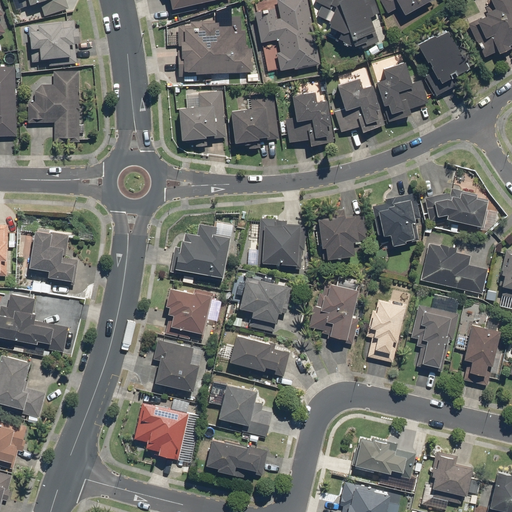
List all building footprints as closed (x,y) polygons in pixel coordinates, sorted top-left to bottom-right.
[(10,0),(13,10),(38,2),(43,17),(68,9),(65,0),(10,0)] [(166,0),(170,15),(182,12),(181,9),(219,0),(166,0)] [(319,65),(306,0),(275,0),(279,19),(276,19),(274,9),(253,13),(259,44),(277,41),(279,53),(275,54),(278,73),(319,65)] [(373,0),(314,0),(314,2),(321,5),(315,16),(327,22),(324,28),(337,34),(334,40),(351,48),(352,52),(377,43),(368,18),(379,15),(373,0)] [(378,0),(386,14),(396,9),(401,19),(432,1),(431,0),(378,0)] [(511,0),(487,0),(490,6),(485,8),(487,12),(482,14),(484,17),(467,25),(482,58),(495,52),(497,55),(509,49),(508,47),(511,45),(511,0)] [(73,20),(26,25),(30,63),(77,59),(75,44),(78,44),(77,29),(74,29),(73,20)] [(175,26),(177,77),(252,75),(251,49),(244,49),(244,33),(231,34),(230,26),(218,27),(218,20),(189,21),(189,26),(175,26)] [(466,70),(444,30),(414,46),(430,73),(424,77),(435,96),(455,85),(452,78),(466,70)] [(403,62),(380,70),(383,79),(373,82),(387,123),(410,116),(408,110),(429,103),(422,79),(410,82),(403,62)] [(0,137),(16,137),(14,67),(0,67),(0,137)] [(79,143),(78,71),(52,71),(52,85),(40,85),(33,92),(33,102),(27,102),(27,124),(53,123),(53,143),(79,143)] [(360,133),(384,126),(371,86),(361,89),(358,79),(334,87),(341,107),(332,110),(339,133),(358,127),(360,133)] [(225,138),(220,90),(184,94),(185,108),(176,109),(179,142),(189,141),(190,148),(205,147),(205,140),(225,138)] [(278,139),(272,92),(249,95),(250,109),(227,112),(232,148),(246,146),(247,150),(259,148),(258,141),(278,139)] [(334,142),(326,101),(314,103),(312,92),(289,97),(293,118),(283,119),(288,144),(307,140),(308,147),(334,142)] [(444,193),(422,198),(428,223),(443,220),(476,227),(476,230),(485,232),(495,223),(497,212),(485,209),(487,199),(476,197),(477,194),(450,188),(448,194),(444,193)] [(384,202),(370,205),(376,237),(386,235),(389,246),(418,240),(413,219),(419,218),(414,193),(383,199),(384,202)] [(327,216),(313,218),(319,260),(351,256),(349,242),(367,240),(363,214),(343,216),(342,209),(326,211),(327,216)] [(249,221),(246,266),(303,269),(305,229),(300,225),(284,224),(284,219),(259,218),(259,221),(249,221)] [(173,246),(168,271),(221,281),(232,225),(214,222),(214,226),(197,223),(194,234),(182,232),(180,240),(177,240),(176,247),(173,246)] [(67,235),(30,230),(25,270),(44,273),(43,280),(74,284),(77,259),(64,257),(67,235)] [(426,243),(418,280),(481,294),(487,269),(467,265),(469,255),(455,252),(456,248),(438,244),(438,246),(426,243)] [(511,250),(504,249),(498,275),(500,276),(498,286),(502,287),(500,296),(511,298),(511,250)] [(325,338),(343,342),(357,279),(337,274),(334,285),(323,282),(320,292),(314,291),(306,327),(320,330),(319,333),(325,334),(325,338)] [(290,287),(241,277),(234,309),(249,312),(246,326),(271,332),(275,313),(284,315),(290,287)] [(202,340),(213,293),(193,288),(191,293),(166,287),(162,306),(165,307),(164,314),(168,315),(163,334),(188,339),(188,337),(202,340)] [(0,340),(62,352),(67,326),(31,319),(33,313),(31,313),(34,298),(8,293),(5,307),(0,305),(0,340)] [(430,307),(416,304),(409,337),(415,339),(414,345),(418,346),(414,366),(441,372),(448,340),(452,341),(458,313),(454,312),(458,299),(433,293),(430,307)] [(366,357),(391,363),(405,303),(387,298),(387,301),(376,298),(373,309),(370,309),(364,336),(370,338),(366,357)] [(461,380),(485,385),(497,330),(468,324),(459,364),(465,365),(461,380)] [(233,333),(225,362),(282,377),(288,353),(273,349),(274,344),(233,333)] [(202,351),(155,339),(150,358),(156,360),(150,382),(191,392),(202,351)] [(1,408),(38,419),(45,392),(21,385),(28,362),(0,354),(0,404),(2,405),(1,408)] [(239,431),(265,437),(270,412),(260,409),(261,402),(251,400),(254,390),(222,383),(214,418),(241,424),(239,431)] [(188,413),(140,402),(131,438),(144,441),(142,448),(155,451),(154,455),(177,460),(179,450),(188,452),(194,426),(185,424),(188,413)] [(27,426),(0,419),(0,466),(12,469),(17,450),(20,451),(27,426)] [(356,437),(347,479),(413,494),(420,463),(413,461),(415,453),(394,448),(396,443),(370,437),(369,440),(356,437)] [(266,451),(208,438),(202,465),(213,468),(213,470),(259,481),(266,451)] [(424,482),(419,505),(444,510),(447,501),(459,504),(461,495),(465,496),(471,467),(454,464),(456,456),(435,451),(428,483),(424,482)] [(0,511),(1,511),(11,475),(0,472),(0,511)] [(494,472),(484,511),(511,511),(511,472),(509,472),(508,475),(494,472)] [(383,511),(388,492),(343,481),(337,504),(341,505),(339,511),(383,511)]
